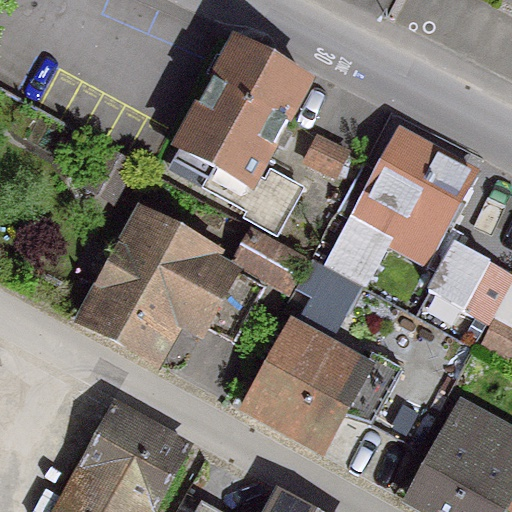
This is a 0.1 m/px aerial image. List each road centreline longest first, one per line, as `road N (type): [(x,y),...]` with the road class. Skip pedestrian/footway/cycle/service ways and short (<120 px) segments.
road 1 (residential): [(353,511),(0,318)]
road 2 (residential): [(237,0),(511,137)]
